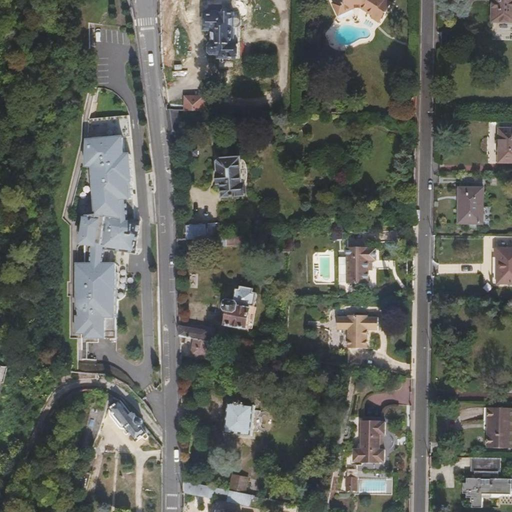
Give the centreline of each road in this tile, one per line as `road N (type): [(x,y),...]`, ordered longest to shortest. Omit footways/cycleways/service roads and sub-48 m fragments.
road 1 (residential): [(426,0),(417,511)]
road 2 (residential): [(173,511),(164,178),(147,12)]
road 3 (unknown): [(174,445),(113,388),(78,391),(55,412),(7,511)]
